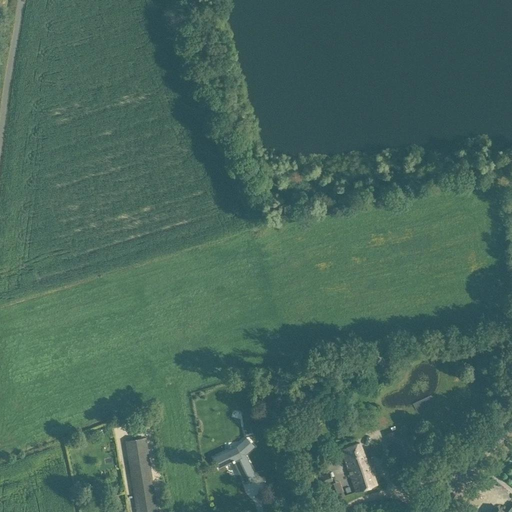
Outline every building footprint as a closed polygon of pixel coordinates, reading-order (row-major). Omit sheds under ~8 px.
[(248,427),(258,426),(257,417),(246,419),(248,427)] [(256,435),(254,427),(244,429),(245,437),(256,435)] [(388,435),(400,471),(422,463),(409,428),(388,435)] [(125,440),(136,511),(156,511),(145,437),(125,440)] [(236,448),(214,458),(219,468),(233,461),(233,462),(234,462),(244,483),(256,478),(245,455),(250,450),(254,446),(247,438),(242,442),(236,448)] [(350,475),(356,492),(376,485),(368,460),(366,461),(360,441),(341,447),(350,472),(348,473),(349,475),(350,475)] [(321,485),(332,481),(330,473),(319,476),(321,485)]
